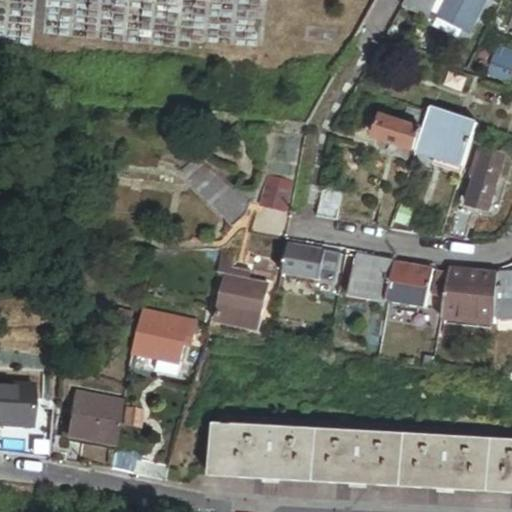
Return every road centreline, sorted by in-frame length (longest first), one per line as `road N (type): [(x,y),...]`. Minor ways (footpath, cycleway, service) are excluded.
road 1 (residential): [(0,475),(237,511)]
road 2 (residential): [(295,221),(462,253),(511,250)]
